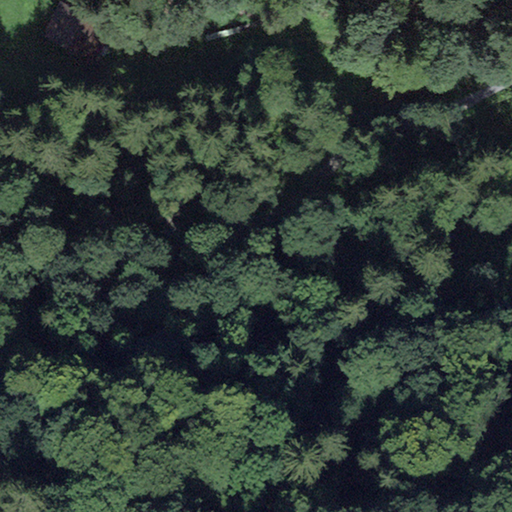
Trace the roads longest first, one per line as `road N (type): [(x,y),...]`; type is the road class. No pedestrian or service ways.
road 1 (track): [(0,327),(176,263),(295,198),(348,146),(511,81)]
road 2 (track): [(138,59),(291,36),(342,40),(489,90)]
road 3 (track): [(176,511),(0,475)]
